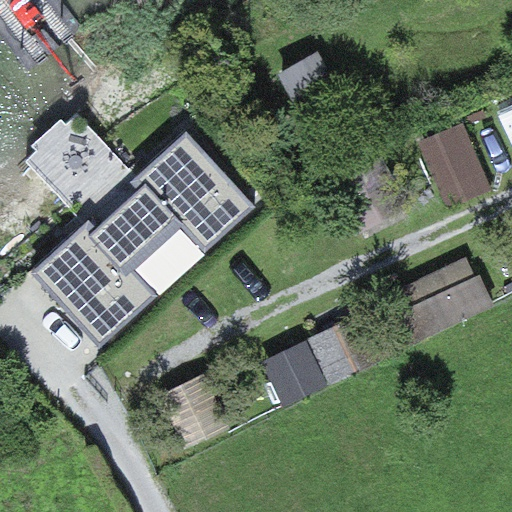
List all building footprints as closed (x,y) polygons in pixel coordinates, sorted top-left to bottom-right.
[(139,180),(78,115),(27,162),(86,225),(34,273),(104,349),(160,297),(135,270),(183,226),(208,253),(257,208),(188,134),(139,180)] [(428,130),(444,201),(490,190),(474,119),(428,130)] [(428,338),(496,304),(470,252),(402,286),(428,338)] [(342,325),(313,338),(330,381),(360,369),(342,325)] [(277,395),(322,387),(313,342),(268,351),(277,395)]
